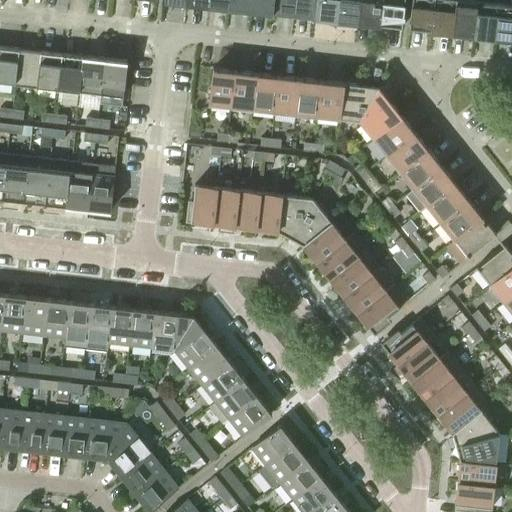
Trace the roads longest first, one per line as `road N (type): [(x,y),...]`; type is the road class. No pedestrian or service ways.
road 1 (tertiary): [(418,511),(422,463),(269,270),(207,268)]
road 2 (tertiary): [(207,268),(399,511)]
road 3 (residential): [(166,31),(396,57)]
road 4 (residential): [(140,261),(166,31)]
road 5 (residential): [(0,12),(166,31)]
road 6 (tertiary): [(0,245),(140,261)]
road 7 (residential): [(435,106),(511,201)]
